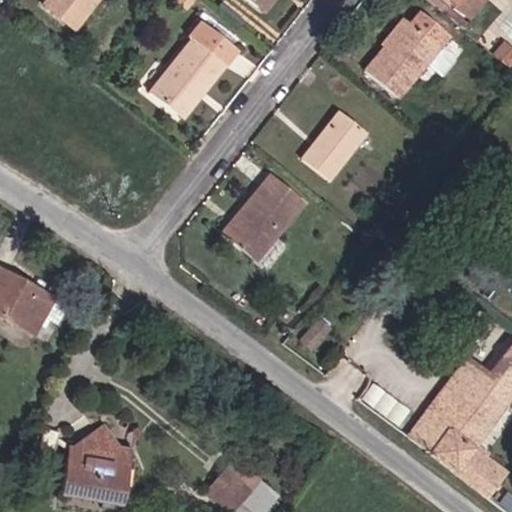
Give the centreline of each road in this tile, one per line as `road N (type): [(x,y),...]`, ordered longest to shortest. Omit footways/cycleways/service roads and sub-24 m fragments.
road 1 (unclassified): [(133,265),(464,511)]
road 2 (residential): [(339,0),(133,265)]
road 3 (unclassified): [(0,182),(133,265)]
